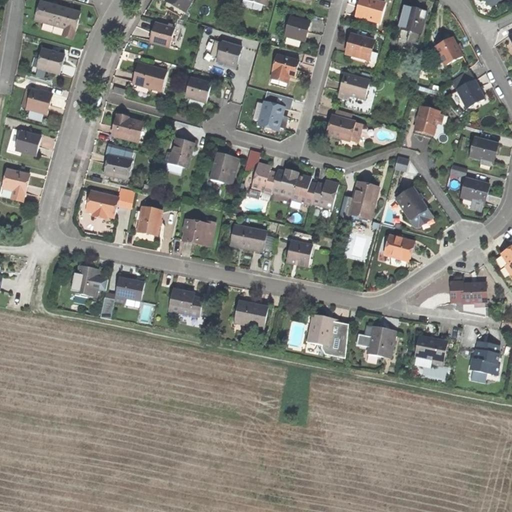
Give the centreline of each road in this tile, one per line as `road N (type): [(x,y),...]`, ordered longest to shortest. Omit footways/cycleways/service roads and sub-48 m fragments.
road 1 (residential): [(120,4),(82,91),(50,206),(53,235),(373,303)]
road 2 (track): [(47,252),(39,300),(54,316),(511,405)]
road 3 (residential): [(470,243),(412,156),(347,168),(297,155)]
road 4 (residential): [(297,155),(338,0)]
